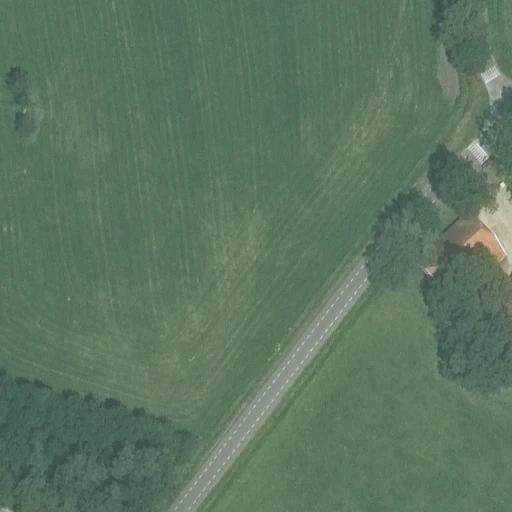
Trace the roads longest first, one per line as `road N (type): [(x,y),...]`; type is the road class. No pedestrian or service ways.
road 1 (tertiary): [(176,511),(357,279),(455,170),(511,122)]
road 2 (unclassified): [(511,116),(482,61),(479,0)]
